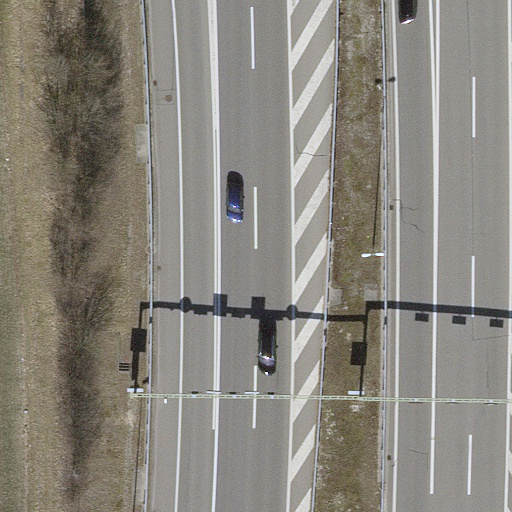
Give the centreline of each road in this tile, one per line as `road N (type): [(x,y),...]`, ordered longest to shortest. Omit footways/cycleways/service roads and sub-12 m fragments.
road 1 (motorway): [(195,0),(245,511)]
road 2 (motorway): [(454,511),(477,205),(476,0)]
road 3 (motorway): [(440,511),(412,0)]
road 4 (motorway): [(253,0),(248,511)]
